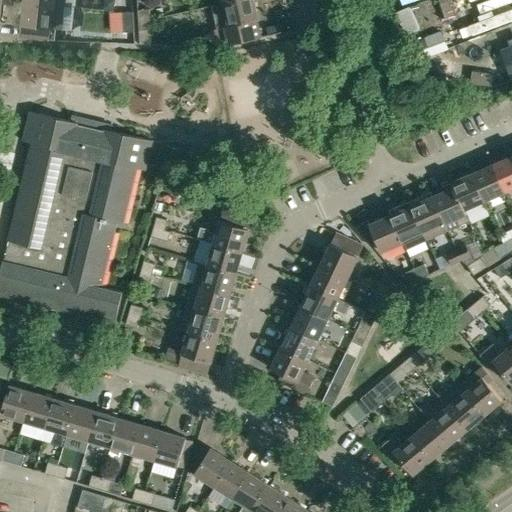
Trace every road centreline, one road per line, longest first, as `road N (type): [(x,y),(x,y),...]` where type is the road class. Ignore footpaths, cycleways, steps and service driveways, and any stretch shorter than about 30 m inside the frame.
road 1 (residential): [(221,400),(283,236),(388,184)]
road 2 (residential): [(221,400),(0,331)]
road 3 (residential): [(388,184),(332,28),(303,0)]
road 4 (residential): [(380,511),(323,454),(221,400)]
road 5 (residential): [(511,129),(388,184)]
